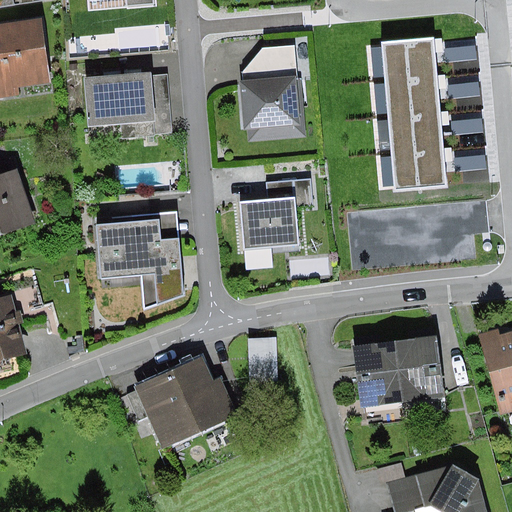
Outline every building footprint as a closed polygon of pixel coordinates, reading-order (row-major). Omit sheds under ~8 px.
[(157,0),(95,0),(96,12),(158,6),(157,0)] [(0,99),(55,92),(44,21),(0,27),(0,99)] [(304,38),(296,38),(298,68),(306,68),(304,38)] [(433,38),(381,43),(384,81),(436,76),(433,38)] [(237,82),(292,77),(290,47),(256,50),(236,71),(237,82)] [(149,73),(82,79),(86,128),(153,122),(152,111),(149,73)] [(436,76),(384,81),(387,117),(440,113),(436,76)] [(236,82),(241,134),(248,133),(291,129),(297,129),(292,77),(237,82),(236,82)] [(153,122),(86,128),(88,143),(169,135),(166,110),(152,111),(153,122)] [(440,113),(387,117),(391,154),(443,149),(440,113)] [(292,140),(291,129),(248,133),(249,144),(292,140)] [(443,149),(391,154),(394,192),(446,187),(443,149)] [(0,179),(0,239),(48,224),(30,170),(0,179)] [(309,178),(263,182),(264,201),(291,199),(292,207),(311,206),(309,178)] [(234,204),(238,250),(245,250),(273,247),(296,245),(292,207),(291,199),(264,201),(234,204)] [(183,237),(166,239),(165,217),(98,223),(103,284),(139,280),(141,308),(187,290),(183,237)] [(245,250),(247,271),(274,268),(273,247),(245,250)] [(0,298),(0,362),(14,359),(5,323),(17,320),(10,296),(0,298)] [(448,332),(365,346),(375,406),(458,392),(448,332)] [(511,340),(492,345),(511,422),(511,421),(511,340)] [(279,341),(254,341),(255,382),(280,382),(279,341)] [(214,357),(146,388),(176,451),(243,420),(214,357)] [(473,465),(400,486),(408,511),(418,511),(437,505),(445,511),(496,511),(491,494),(497,483),(473,465)]
